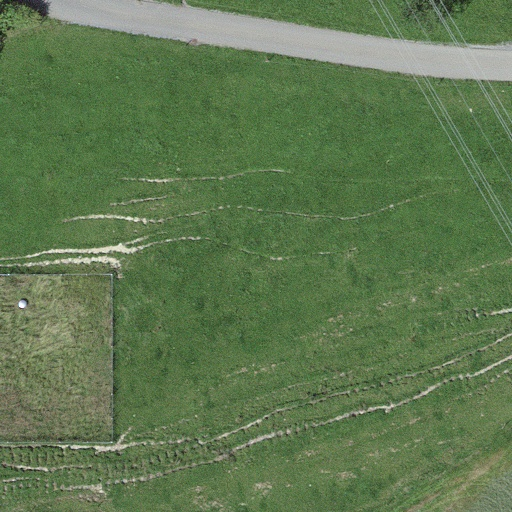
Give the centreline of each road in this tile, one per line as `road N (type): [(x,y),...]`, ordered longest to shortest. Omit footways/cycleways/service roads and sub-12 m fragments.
road 1 (track): [(95,0),(177,23),(511,67)]
road 2 (track): [(511,451),(409,511)]
